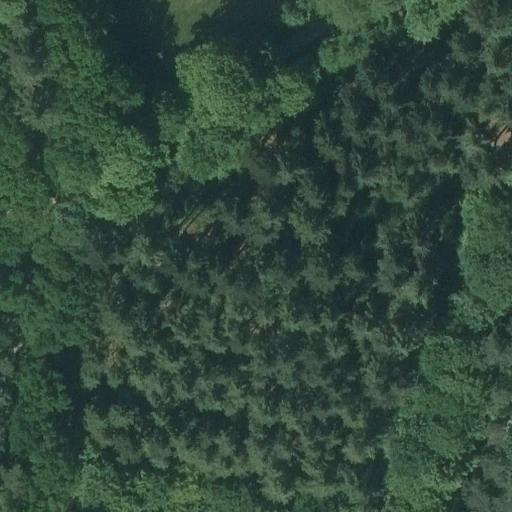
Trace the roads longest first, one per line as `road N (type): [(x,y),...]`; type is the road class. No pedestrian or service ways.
road 1 (unclassified): [(364,0),(69,189)]
road 2 (track): [(0,447),(37,226)]
road 3 (track): [(69,189),(39,0)]
